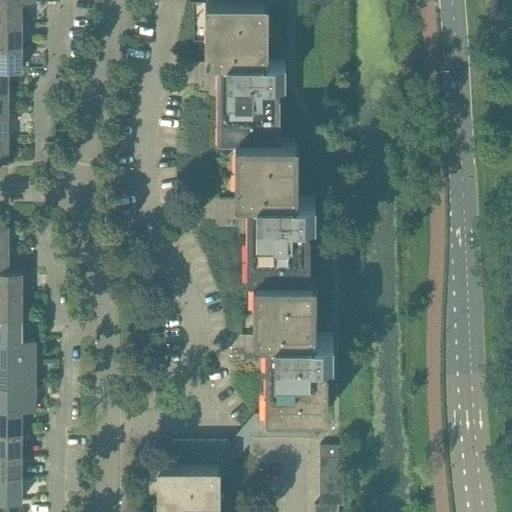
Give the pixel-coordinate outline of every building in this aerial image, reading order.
[(0,0),(0,22),(21,22),(21,0),(0,0)] [(220,139),(237,139),(277,139),(277,138),(277,99),(271,99),(271,83),(285,83),(285,60),(259,60),(259,41),(265,41),(265,1),(208,1),(208,62),(220,63),(220,139)] [(0,22),(0,45),(21,45),(21,22),(0,22)] [(0,45),(0,67),(7,68),(7,69),(21,69),(21,45),(0,45)] [(237,139),(237,199),(250,199),(250,276),(255,276),(307,275),(307,274),(307,235),(301,235),(301,219),(315,219),(315,196),(289,196),(289,178),(294,178),(294,138),(277,138),(277,139),(237,139)] [(21,270),(7,270),(7,271),(0,270),(0,294),(21,294),(21,270)] [(302,412),(314,412),(325,412),(325,371),(319,371),(319,355),(333,355),(333,333),(307,333),(306,314),(312,314),(312,274),(307,274),(307,275),(255,276),(255,335),(267,335),(268,412),(279,412),(290,412),(302,412)] [(0,316),(21,316),(21,294),(0,294),(0,316)] [(26,316),(21,316),(0,316),(0,339),(21,339),(21,338),(30,338),(30,325),(26,325),(26,316)] [(35,338),(30,338),(21,338),(21,339),(0,339),(0,363),(35,363),(35,360),(39,360),(39,349),(35,349),(35,338)] [(0,385),(35,386),(35,363),(0,363),(0,385)] [(0,385),(0,407),(21,408),(21,409),(35,409),(35,386),(0,385)] [(0,407),(0,432),(21,432),(21,409),(21,408),(0,407)] [(256,436),(267,436),(267,412),(256,412),(256,436)] [(267,436),(279,436),(279,412),(268,412),(267,412),(267,436)] [(279,436),(291,436),(290,412),(279,412),(279,436)] [(291,436),(302,436),(302,412),(290,412),(291,436)] [(302,436),(305,436),(314,436),(314,412),(302,412),(302,436)] [(0,432),(0,454),(21,454),(21,432),(0,432)] [(171,439),(171,463),(182,463),(182,439),(171,439)] [(194,439),(182,439),(182,463),(194,463),(194,439)] [(194,439),(194,463),(206,463),(206,439),(194,439)] [(206,439),(206,463),(217,463),(217,439),(206,439)] [(217,439),(217,463),(229,463),(229,439),(217,439)] [(319,444),(319,456),(343,456),(343,444),(319,444)] [(0,454),(0,476),(21,477),(21,454),(0,454)] [(319,456),(319,468),(343,468),(343,456),(319,456)] [(182,463),(171,463),(160,463),(159,511),(211,511),(211,503),(217,503),(217,463),(206,463),(194,463),(182,463)] [(319,468),(319,480),(343,480),(343,468),(319,468)] [(0,476),(0,499),(7,499),(7,501),(21,501),(21,477),(0,476)] [(319,480),(319,492),(343,492),(343,480),(319,480)] [(319,492),(319,504),(343,503),(343,492),(319,492)] [(314,504),(313,511),(337,511),(338,504),(343,504),(343,503),(319,504),(314,504)]
